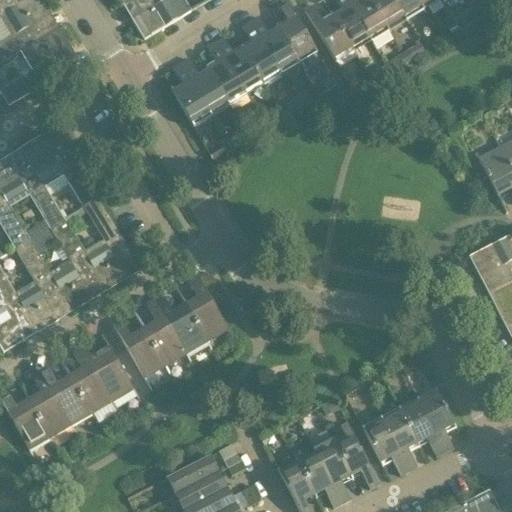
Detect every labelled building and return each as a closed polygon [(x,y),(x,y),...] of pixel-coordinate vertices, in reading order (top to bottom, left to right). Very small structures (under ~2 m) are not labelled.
[(0,0),(0,17),(16,9),(30,0),(11,0),(10,0),(0,0)] [(40,0),(30,0),(16,9),(0,17),(0,20),(11,39),(0,45),(0,67),(21,55),(20,54),(37,43),(43,39),(35,26),(50,16),(40,0)] [(135,0),(123,8),(144,42),(182,19),(170,0),(135,0)] [(332,0),(340,12),(331,17),(354,54),(371,44),(344,0),(332,0)] [(388,34),(368,0),(359,0),(357,1),(355,0),(344,0),(371,44),(388,34)] [(368,0),(388,34),(406,23),(392,0),(368,0)] [(392,0),(406,23),(423,12),(415,0),(392,0)] [(415,0),(423,12),(441,2),(439,0),(415,0)] [(284,22),(275,28),(298,67),(317,56),(285,4),(276,9),(284,22)] [(354,54),(331,17),(322,22),(313,8),(304,13),(336,65),(354,54)] [(258,20),(250,25),(281,77),(298,67),(275,28),(266,33),(258,20)] [(241,49),(264,87),(281,77),(250,25),(241,30),(249,44),(241,49)] [(58,30),(43,39),(37,43),(20,54),(21,55),(32,73),(0,92),(0,94),(9,109),(73,69),(69,63),(63,67),(58,58),(71,50),(58,30)] [(223,41),(215,46),(246,98),(264,87),(241,49),(231,55),(223,41)] [(206,70),(229,108),(246,98),(215,46),(206,51),(215,64),(206,70)] [(188,62),(180,67),(212,119),(229,108),(206,70),(196,76),(188,62)] [(212,119),(180,67),(172,72),(180,85),(170,91),(193,130),(212,119)] [(34,174),(44,190),(63,178),(82,209),(97,199),(69,153),(54,162),(41,140),(21,152),(34,174)] [(511,147),(501,154),(511,176),(511,147)] [(47,230),(63,220),(44,190),(34,174),(21,152),(6,160),(0,163),(0,194),(9,210),(28,199),(47,230)] [(511,176),(501,154),(479,165),(496,198),(510,191),(511,195),(511,176)] [(0,229),(13,251),(28,242),(9,210),(0,194),(0,229)] [(97,199),(82,209),(103,243),(83,254),(105,290),(125,278),(127,282),(127,281),(114,259),(128,250),(97,199)] [(385,200),(385,216),(420,216),(420,199),(385,200)] [(49,275),(66,304),(72,315),(107,293),(105,290),(83,254),(63,220),(47,230),(68,263),(49,275)] [(510,283),(511,281),(511,245),(508,238),(468,258),(480,280),(502,268),(510,283)] [(66,304),(49,275),(28,242),(13,251),(34,284),(15,296),(36,331),(41,328),(43,332),(58,323),(52,311),(66,304)] [(36,331),(15,296),(0,272),(0,350),(3,356),(4,355),(2,352),(36,331)] [(199,304),(186,312),(204,341),(206,345),(228,333),(196,278),(187,284),(199,304)] [(511,281),(510,283),(511,286),(511,299),(495,308),(506,330),(511,326),(511,281)] [(154,302),(183,353),(204,341),(186,312),(175,318),(169,309),(172,308),(173,304),(170,299),(165,297),(163,298),(162,298),(154,302)] [(183,353),(154,302),(146,307),(158,328),(146,336),(165,369),(186,357),(183,353)] [(121,323),(113,327),(145,381),(165,369),(146,336),(133,343),(121,323)] [(88,344),(80,349),(111,404),(133,391),(109,350),(101,355),(98,349),(93,352),(88,344)] [(111,404),(80,349),(72,354),(84,374),(71,382),(91,416),(111,404)] [(91,416),(71,382),(59,390),(46,368),(38,373),(70,428),(91,416)] [(70,428),(38,373),(30,378),(42,399),(30,406),(50,440),(70,428)] [(436,391),(417,401),(445,454),(453,450),(446,436),(456,430),(436,391)] [(52,443),(50,440),(30,406),(17,413),(5,392),(0,395),(0,406),(29,456),(52,443)] [(398,410),(419,450),(429,444),(437,459),(445,454),(417,401),(398,410)] [(398,410),(380,420),(408,473),(417,469),(409,455),(419,450),(398,410)] [(408,473),(380,420),(362,429),(382,469),(393,463),(400,478),(408,473)] [(331,443),(351,481),(361,476),(369,492),(378,487),(350,433),(331,443)] [(342,486),(351,481),(331,443),(313,452),(341,506),(350,501),(342,486)] [(313,452),(295,461),(316,500),(325,495),(333,510),(341,506),(313,452)] [(226,470),(239,463),(236,456),(223,463),(226,470)] [(173,497),(215,476),(207,461),(211,459),(210,458),(165,481),(173,497)] [(316,500),(295,461),(277,471),(298,511),(310,511),(306,505),(316,500)] [(243,471),(239,463),(226,470),(230,478),(243,471)] [(184,511),(223,492),(215,476),(173,497),(181,511),(184,511)] [(223,511),(231,508),(243,502),(256,495),(252,488),(227,501),(223,492),(184,511),(223,511)] [(448,511),(498,511),(488,491),(448,511)] [(256,495),(243,502),(247,509),(260,503),(256,495)] [(418,511),(442,511),(456,507),(453,499),(418,511)]
